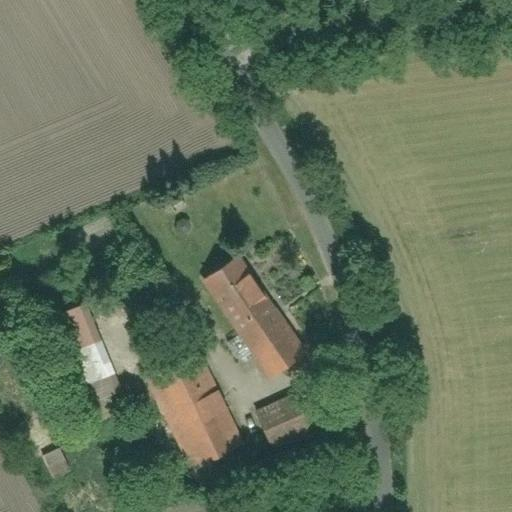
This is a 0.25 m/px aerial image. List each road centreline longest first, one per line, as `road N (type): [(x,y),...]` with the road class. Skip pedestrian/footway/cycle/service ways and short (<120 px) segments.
road 1 (unclassified): [(224,26),(255,110),(320,238),(351,327),(374,511)]
road 2 (unclassified): [(511,17),(224,26)]
